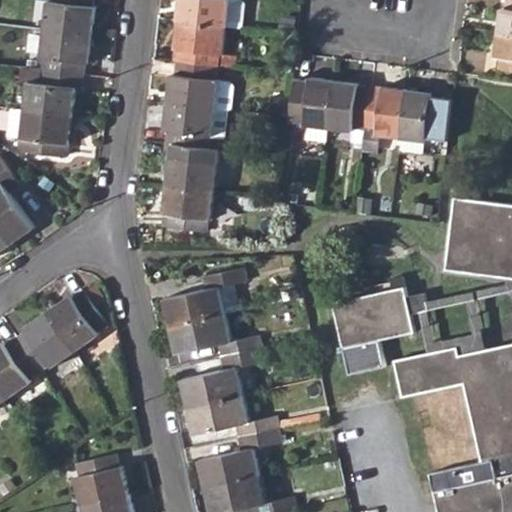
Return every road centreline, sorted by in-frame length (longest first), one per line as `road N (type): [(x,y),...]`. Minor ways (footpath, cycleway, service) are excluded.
road 1 (residential): [(118,230),(179,511)]
road 2 (residential): [(144,0),(118,230)]
road 3 (residential): [(0,305),(118,230)]
